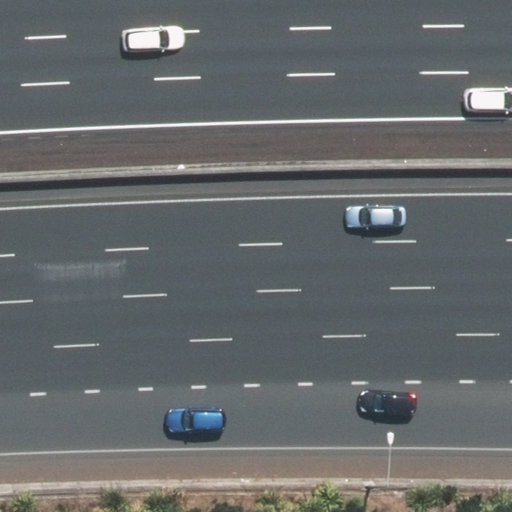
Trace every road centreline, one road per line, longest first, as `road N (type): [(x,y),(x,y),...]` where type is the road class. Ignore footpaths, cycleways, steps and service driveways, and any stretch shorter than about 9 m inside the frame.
road 1 (motorway): [(511,402),(0,321)]
road 2 (motorway): [(511,243),(284,245),(0,261)]
road 3 (motorway): [(0,90),(183,78),(511,74)]
